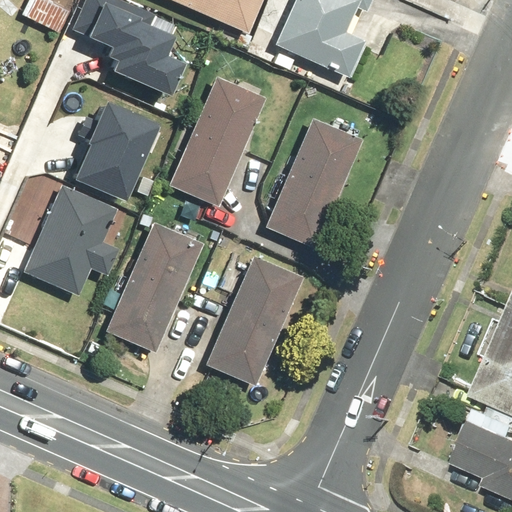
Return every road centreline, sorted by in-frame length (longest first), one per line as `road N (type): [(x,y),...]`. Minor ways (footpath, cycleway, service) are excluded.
road 1 (residential): [(310,511),(511,47)]
road 2 (secondary): [(255,511),(0,391)]
